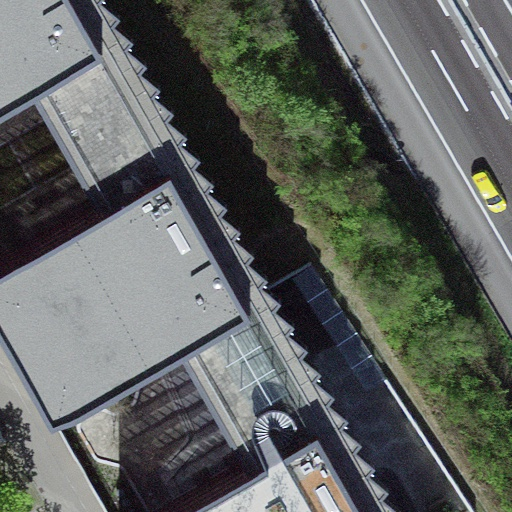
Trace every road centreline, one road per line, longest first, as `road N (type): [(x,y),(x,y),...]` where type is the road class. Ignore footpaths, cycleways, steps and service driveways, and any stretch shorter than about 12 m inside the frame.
road 1 (motorway): [(402,0),(511,188)]
road 2 (residential): [(77,511),(0,376)]
